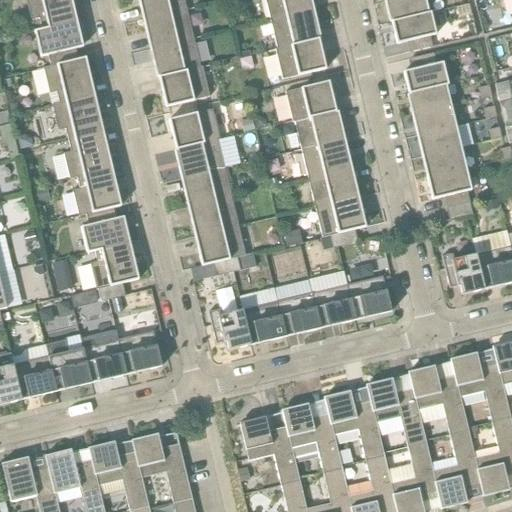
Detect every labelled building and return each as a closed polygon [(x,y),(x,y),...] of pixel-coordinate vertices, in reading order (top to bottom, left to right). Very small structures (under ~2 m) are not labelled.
[(41,31),(76,22),(70,0),(26,0),(31,22),(38,20),(41,31)] [(139,0),(145,21),(186,11),(183,0),(139,0)] [(264,0),(270,22),(311,12),(309,0),(264,0)] [(391,24),(428,14),(424,0),(397,0),(384,3),(389,24),(391,23),(391,24)] [(151,50),(193,40),(186,11),(145,21),(151,50)] [(318,41),(318,40),(311,12),(270,22),(276,50),(318,41)] [(406,43),(409,54),(432,49),(430,38),(436,36),(430,14),(428,14),(391,24),(396,46),(406,43)] [(75,50),(82,49),(76,22),(41,31),(39,32),(34,33),(40,59),(47,57),(50,67),(77,61),(75,50)] [(158,79),(200,69),(193,40),(151,50),(158,79)] [(318,41),(276,50),(274,51),(282,81),(325,71),(318,41)] [(408,95),(446,87),(448,87),(442,64),(436,66),(434,55),(410,60),(413,71),(403,74),(408,95)] [(59,104),(92,96),(94,95),(85,59),(77,61),(50,67),(50,68),(43,70),(49,96),(56,94),(59,104)] [(200,69),(158,79),(165,109),(209,99),(202,68),(200,69)] [(292,124),(335,113),(328,83),(285,94),(292,124)] [(496,95),(509,92),(507,84),(494,87),(496,95)] [(411,116),(450,107),(446,87),(408,95),(408,96),(406,96),(411,116)] [(479,101),(491,98),(488,87),(476,89),(479,101)] [(499,104),(511,101),(509,92),(496,95),(499,104)] [(68,142),(95,135),(92,124),(98,123),(92,96),(59,104),(57,105),(51,107),(58,133),(65,131),(68,142)] [(416,137),(455,128),(450,107),(411,116),(416,137)] [(484,121),(496,118),(493,108),(481,110),(484,121)] [(175,151),(217,142),(219,142),(212,111),(168,122),(175,151)] [(300,152),(342,142),(335,113),(292,124),(294,124),(300,152)] [(421,159),(460,149),(455,128),(416,137),(421,159)] [(488,142),(500,139),(498,129),(486,131),(488,142)] [(76,180),(112,172),(103,133),(95,135),(68,142),(70,154),(63,156),(69,181),(75,180),(76,180)] [(182,180),(224,170),(217,142),(175,151),(182,180)] [(307,181),(349,171),(342,142),(300,152),(307,181)] [(426,178),(465,170),(460,149),(421,159),(426,178)] [(501,162),(511,159),(509,149),(499,151),(501,162)] [(189,209),(231,199),(224,170),(182,180),(189,209)] [(446,210),(469,204),(466,193),(471,192),(465,170),(426,178),(431,201),(443,199),(446,210)] [(314,210),(356,200),(349,171),(307,181),(314,210)] [(113,210),(120,208),(112,172),(76,180),(79,191),(72,192),(78,218),(84,217),(85,217),(113,210)] [(194,239),(238,228),(231,199),(189,209),(194,239)] [(330,238),(354,232),(365,229),(361,211),(359,211),(356,200),(314,210),(322,240),(330,238)] [(469,204),(446,210),(449,222),(466,218),(472,217),(469,204)] [(94,253),(129,245),(123,218),(115,221),(113,210),(85,217),(88,227),(81,229),(87,255),(94,253)] [(237,260),(245,258),(238,228),(194,239),(201,268),(237,260)] [(358,244),(354,232),(330,238),(333,250),(358,244)] [(333,250),(330,238),(322,240),(325,252),(333,250)] [(97,291),(122,285),(138,282),(129,245),(94,253),(97,264),(89,266),(96,292),(97,291)] [(483,292),(511,284),(511,257),(510,249),(475,257),(483,292)] [(240,272),(255,269),(252,256),(245,258),(237,260),(240,272)] [(461,297),(483,292),(475,257),(453,262),(452,256),(441,259),(449,291),(459,288),(461,297)] [(240,272),(237,260),(201,268),(204,281),(232,274),(240,272)] [(347,288),(355,323),(391,314),(382,279),(347,288)] [(122,285),(97,291),(100,304),(125,298),(122,285)] [(332,329),(355,323),(347,288),(312,296),(320,325),(330,323),(332,329)] [(321,331),(320,325),(312,296),(277,305),(285,334),(295,331),(297,337),(321,331)] [(286,340),(285,334),(277,305),(242,313),(250,342),(260,340),(262,346),(286,340)] [(251,348),(250,342),(242,313),(220,318),(219,312),(208,315),(216,347),(225,345),(228,354),(251,348)] [(117,343),(126,378),(162,370),(153,334),(117,343)] [(103,384),(126,378),(117,343),(82,351),(91,386),(92,386),(91,380),(102,378),(103,384)] [(511,345),(492,351),(495,366),(500,386),(511,382),(511,345)] [(68,392),(91,386),(82,351),(47,359),(56,395),(57,394),(56,389),(67,386),(68,392)] [(0,407),(21,403),(12,368),(9,354),(0,356),(0,407)] [(509,420),(500,386),(495,366),(479,370),(476,356),(450,364),(453,379),(458,398),(483,392),(491,424),(509,420)] [(33,400),(56,395),(47,359),(12,368),(21,403),(22,403),(21,397),(32,394),(33,400)] [(466,433),(458,398),(453,379),(437,383),(434,369),(408,377),(411,391),(416,411),(441,405),(448,437),(466,433)] [(424,445),(416,411),(411,391),(395,395),(392,382),(366,390),(369,404),(374,424),(399,418),(406,450),(424,445)] [(382,458),(374,424),(369,404),(353,408),(350,395),(324,402),(327,417),(332,436),(356,430),(364,463),(382,458)] [(340,471),(332,436),(327,417),(311,421),(307,407),(281,415),(284,430),(289,449),(314,443),(322,475),(340,471)] [(297,483),(289,449),(284,430),(269,434),(265,420),(239,428),(248,463),(273,457),(280,488),(297,483)] [(511,476),(511,433),(509,420),(491,424),(498,456),(473,462),(479,487),(482,498),(508,490),(505,478),(511,476)] [(479,487),(473,462),(466,433),(448,437),(456,469),(431,475),(437,499),(440,511),(466,503),(463,491),(479,487)] [(172,505),(192,500),(179,447),(161,451),(158,439),(131,444),(134,455),(140,479),(165,473),(172,505)] [(437,499),(431,475),(424,445),(406,450),(414,482),(389,488),(395,511),(422,511),(421,503),(437,499)] [(131,511),(147,508),(140,479),(134,455),(118,459),(115,447),(88,452),(91,463),(97,487),(121,481),(128,511),(131,511)] [(102,511),(97,487),(91,463),(74,467),(72,455),(45,459),(47,471),(53,494),(78,488),(83,511),(102,511)] [(395,511),(389,488),(382,458),(364,463),(372,494),(347,500),(349,511),(395,511)] [(57,511),(53,494),(47,471),(31,475),(28,462),(1,467),(10,505),(35,498),(38,511),(57,511)] [(349,511),(347,500),(340,471),(322,475),(330,507),(308,511),(349,511)] [(304,511),(297,483),(280,488),(286,511),(304,511)] [(194,511),(192,500),(172,505),(174,511),(194,511)]
